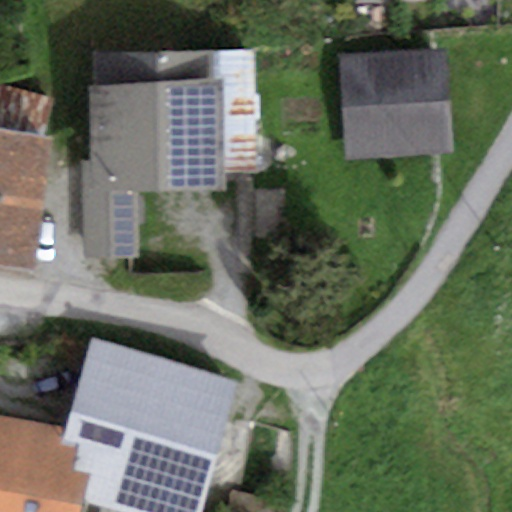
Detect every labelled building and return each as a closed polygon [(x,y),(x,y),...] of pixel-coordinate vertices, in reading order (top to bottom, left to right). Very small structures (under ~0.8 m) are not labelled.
[(226,192),(226,174),(258,174),(255,51),(154,54),(155,82),(158,193),(226,192)] [(447,55),(340,62),(347,162),(454,154),(447,55)] [(135,194),(158,193),(155,82),(89,85),(91,162),(82,162),(85,259),(137,258),(135,194)] [(56,139),(0,131),(0,266),(39,272),(56,139)] [(202,511),(238,384),(92,338),(64,428),(61,446),(77,449),(72,474),(89,478),(85,504),(112,511),(202,511)] [(64,428),(0,416),(0,511),(83,511),(85,504),(89,478),(72,474),(77,449),(61,446),(64,428)]
